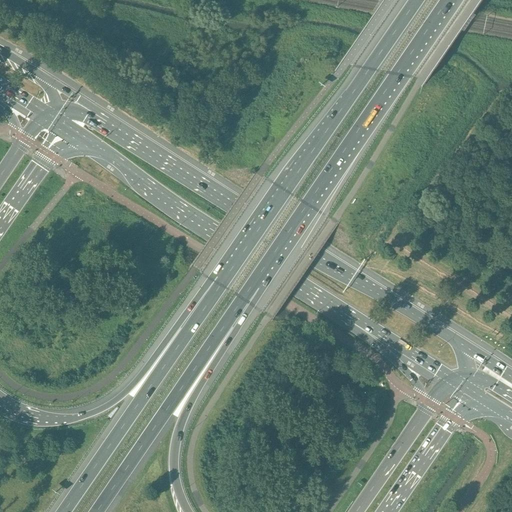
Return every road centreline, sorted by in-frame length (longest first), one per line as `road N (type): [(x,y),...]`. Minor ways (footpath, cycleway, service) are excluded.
road 1 (secondary): [(464,347),(76,107)]
road 2 (secondary): [(55,139),(377,337)]
road 3 (trunk): [(241,298),(447,0)]
road 4 (trunk): [(417,0),(220,284)]
road 5 (trunk): [(220,284),(127,390),(100,409),(32,412),(0,398)]
road 6 (trunk): [(220,284),(64,511)]
road 7 (trunk): [(97,511),(241,298)]
road 8 (trunk): [(188,511),(173,469),(176,436),(241,298)]
road 9 (trunk): [(385,511),(462,393)]
